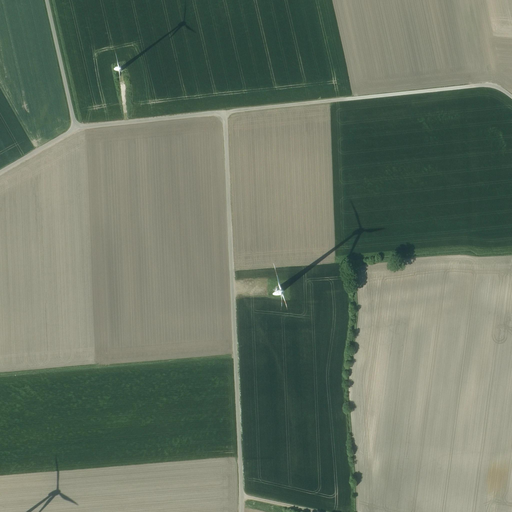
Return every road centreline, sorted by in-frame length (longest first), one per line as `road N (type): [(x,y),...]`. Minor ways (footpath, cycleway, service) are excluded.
road 1 (unclassified): [(242,511),(224,112)]
road 2 (unclassified): [(76,128),(224,112)]
road 3 (unclassified): [(46,0),(76,128)]
